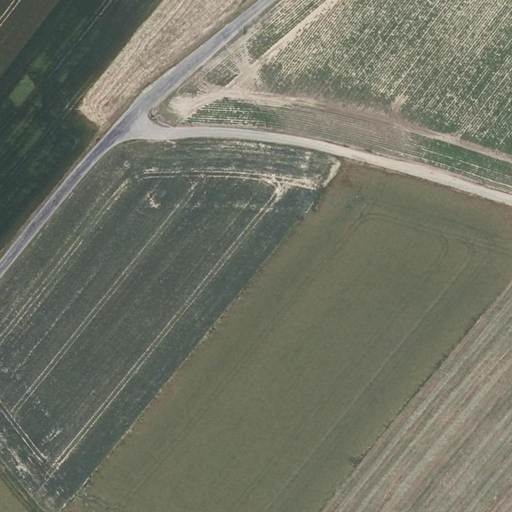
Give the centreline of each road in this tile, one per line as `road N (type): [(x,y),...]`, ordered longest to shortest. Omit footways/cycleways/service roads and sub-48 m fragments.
road 1 (unclassified): [(111,130),(274,130),(511,206)]
road 2 (tertiary): [(247,0),(111,130)]
road 3 (tertiary): [(111,130),(0,265)]
